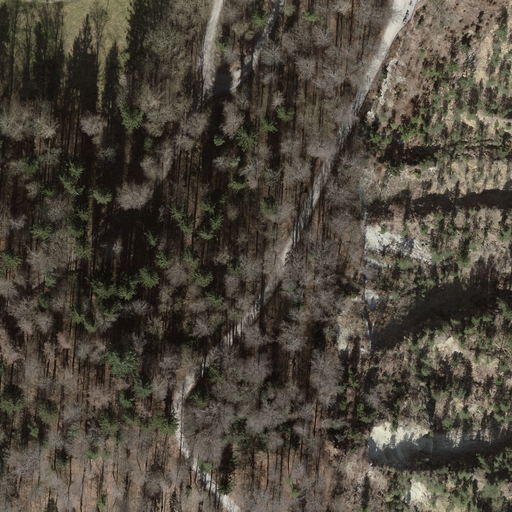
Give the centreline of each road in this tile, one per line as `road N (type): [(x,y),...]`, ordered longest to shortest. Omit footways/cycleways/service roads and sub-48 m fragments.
road 1 (track): [(400,0),(273,284),(178,402),(177,429),(190,456),(236,511)]
road 2 (track): [(0,313),(144,198),(212,81)]
road 3 (track): [(221,0),(202,67),(212,81),(229,82),(255,58),(280,0)]
